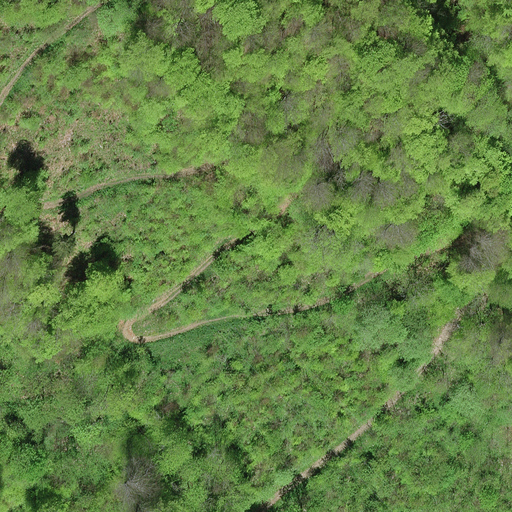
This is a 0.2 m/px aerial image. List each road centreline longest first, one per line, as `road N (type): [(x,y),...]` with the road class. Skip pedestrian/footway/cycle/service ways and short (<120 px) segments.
road 1 (track): [(0,214),(213,164),(320,104),(405,107),(357,138),(312,200),(133,319),(127,331),(147,339),(331,302),(388,268),(420,261),(499,207),(511,225)]
road 2 (track): [(511,235),(438,354),(340,450),(261,511)]
road 3 (track): [(104,0),(48,38),(0,96)]
